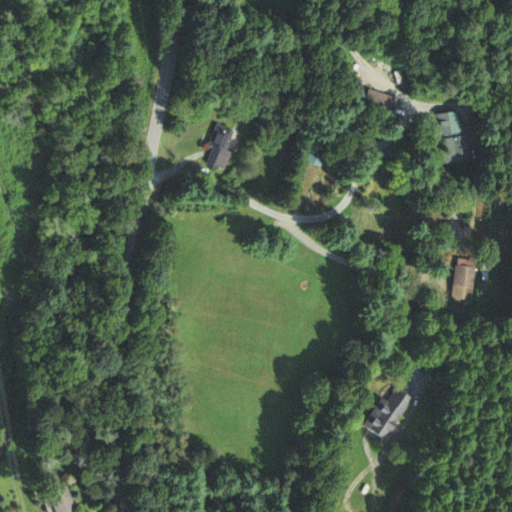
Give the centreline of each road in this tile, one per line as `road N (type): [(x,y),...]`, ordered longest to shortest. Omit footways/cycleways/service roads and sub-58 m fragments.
road 1 (secondary): [(181,0),(117,355),(122,511)]
road 2 (residential): [(145,184),(191,177),(287,219),(306,219),(343,204),(363,167),(409,127)]
